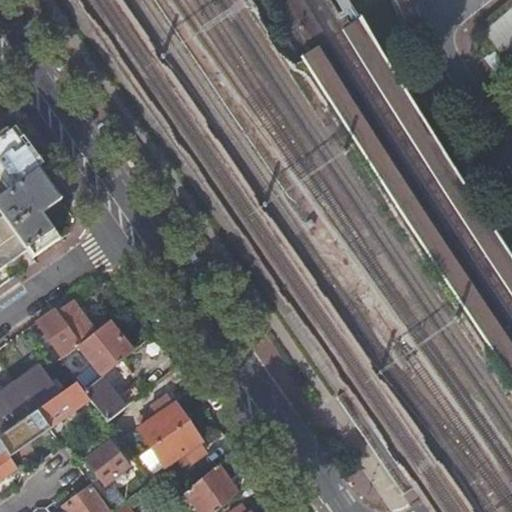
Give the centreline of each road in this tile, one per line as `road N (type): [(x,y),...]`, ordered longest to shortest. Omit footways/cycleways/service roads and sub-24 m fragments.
road 1 (secondary): [(347,511),(0,26)]
road 2 (unknown): [(511,293),(388,117),(319,0)]
road 3 (secondary): [(118,236),(304,511)]
road 4 (secondary): [(0,73),(118,236)]
road 5 (residential): [(511,151),(447,48),(444,13),(458,0)]
road 6 (residential): [(0,319),(118,236)]
